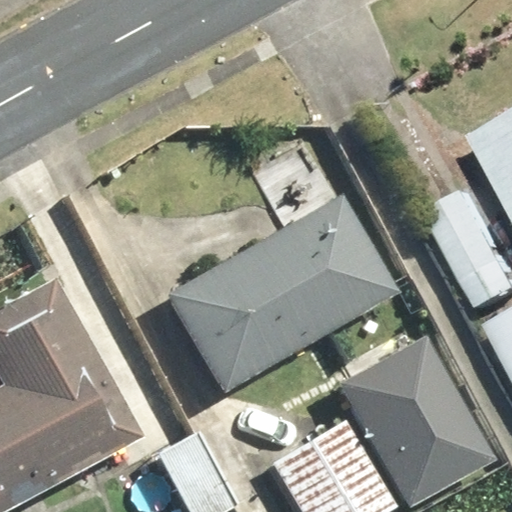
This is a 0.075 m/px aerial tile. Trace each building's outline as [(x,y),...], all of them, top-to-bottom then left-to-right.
[(511,120),(465,145),(511,231),(511,120)] [(461,198),(422,218),(472,314),(511,294),(461,198)] [(143,307),(202,407),(378,304),(320,205),(143,307)] [(0,511),(1,511),(120,450),(35,292),(0,310),(0,511)] [(511,317),(482,335),(511,388),(511,317)] [(408,347),(320,393),(384,511),(402,511),(476,473),(408,347)] [(375,511),(329,431),(258,471),(281,511),(375,511)] [(215,511),(179,443),(141,462),(166,511),(215,511)]
